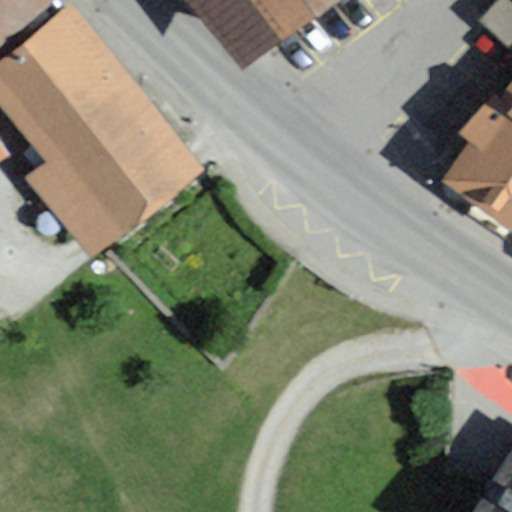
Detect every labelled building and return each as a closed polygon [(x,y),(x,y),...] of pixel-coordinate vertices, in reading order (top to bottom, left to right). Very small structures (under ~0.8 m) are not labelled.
[(0,0),(0,43),(51,0),(0,0)] [(185,0),(244,71),(331,0),(185,0)] [(68,2),(0,61),(0,101),(50,158),(28,177),(96,256),(206,160),(68,2)] [(511,86),(442,190),(511,236),(511,86)] [(0,158),(16,149),(0,122),(0,158)] [(511,511),(511,442),(471,511),(511,511)]
